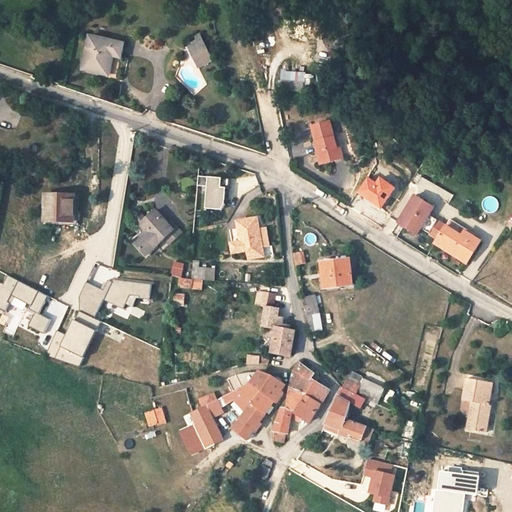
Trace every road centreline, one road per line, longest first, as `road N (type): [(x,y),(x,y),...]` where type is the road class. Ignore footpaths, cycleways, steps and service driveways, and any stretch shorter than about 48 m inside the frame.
road 1 (residential): [(288,179),(289,266),(305,353),(334,388),(283,459),(266,511)]
road 2 (residential): [(0,76),(288,179)]
road 3 (residential): [(288,179),(511,316)]
